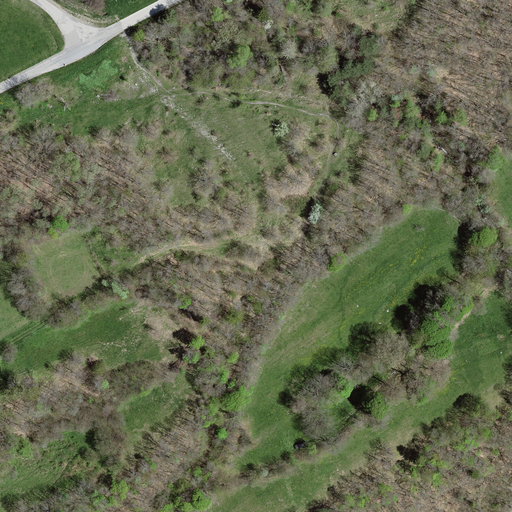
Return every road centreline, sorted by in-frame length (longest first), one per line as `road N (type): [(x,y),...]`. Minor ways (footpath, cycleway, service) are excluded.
road 1 (track): [(0,349),(167,251),(211,251),(232,242),(301,241),(315,249),(211,323),(197,344)]
road 2 (track): [(511,254),(458,298),(399,374)]
